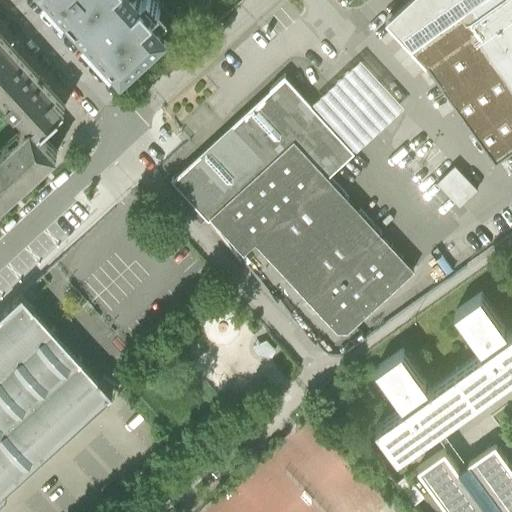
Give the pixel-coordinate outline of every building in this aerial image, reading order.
[(50,0),(64,15),(66,13),(86,34),(83,37),(112,67),(114,65),(122,75),(138,60),(140,62),(182,24),(161,2),(159,3),(156,0),(50,0)] [(511,0),(410,0),(390,19),(426,60),(496,159),(511,147),(511,0)] [(0,91),(31,126),(35,122),(40,128),(68,103),(44,76),(0,28),(0,91)] [(361,58),(313,101),(356,149),(404,105),(361,58)] [(353,151),(285,76),(257,102),(249,101),(249,109),(209,145),(202,144),(202,152),(172,178),(208,217),(211,215),(243,250),(255,239),(337,329),(348,330),(414,269),(327,174),(353,151)] [(31,126),(0,153),(0,201),(35,169),(58,148),(40,128),(35,122),(31,126)] [(459,161),(441,179),(464,203),(482,185),(459,161)] [(421,337),(390,359),(417,397),(390,416),(412,447),(511,377),(511,290),(503,278),(471,301),(498,339),(447,375),(421,337)] [(0,488),(109,391),(21,293),(0,311),(0,488)] [(511,511),(511,435),(477,459),(463,439),(437,456),(474,511),(511,511)]
